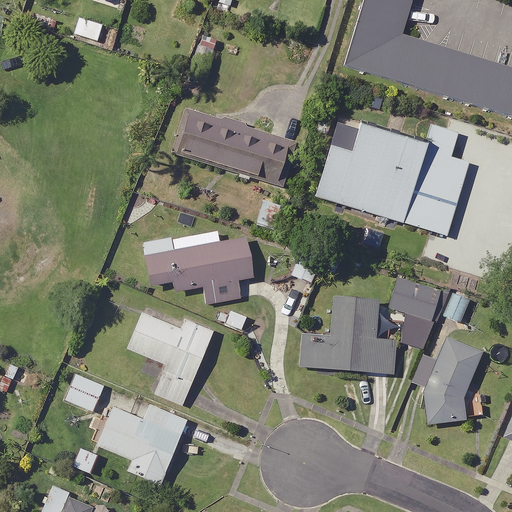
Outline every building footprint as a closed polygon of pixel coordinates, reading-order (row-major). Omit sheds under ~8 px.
[(361,0),(342,64),(511,115),(511,67),(399,33),(408,0),(361,0)] [(53,17),(34,13),(31,25),(50,30),(53,17)] [(101,23),(77,17),(72,34),(96,40),(101,23)] [(213,48),(196,44),(186,77),(203,82),(213,48)] [(170,148),(251,173),(253,166),(273,172),(283,138),(182,107),(170,148)] [(421,143),(336,117),(310,202),(443,243),(468,163),(451,158),(458,134),(427,124),(421,143)] [(205,241),(203,232),(140,241),(146,283),(169,280),(170,290),(202,285),(205,303),(238,298),(235,278),(250,276),(244,235),(205,241)] [(437,288),(376,271),(373,284),(391,289),(387,307),(429,318),(437,288)] [(466,297),(446,291),(439,315),(459,321),(466,297)] [(375,298),(329,295),(326,334),(301,331),(298,364),(391,372),(394,337),(372,336),(375,298)] [(178,326),(138,310),(123,347),(163,363),(152,392),(181,404),(210,330),(181,318),(178,326)] [(477,356),(442,336),(439,340),(436,346),(433,351),(431,356),(429,362),(427,367),(426,373),(424,379),(423,385),(423,390),(423,396),(423,402),(423,408),(424,414),(425,420),(463,418),(463,413),(462,409),(462,405),(462,400),(462,396),(463,392),(464,388),(465,383),(466,379),(467,375),(469,371),(471,367),(473,363),(475,359),(477,356)] [(103,384),(73,371),(61,398),(91,411),(103,384)] [(184,417),(143,401),(137,415),(110,404),(94,443),(129,458),(124,469),(158,483),(184,417)] [(511,412),(503,435),(511,438),(511,412)] [(96,453),(76,446),(69,465),(89,472),(96,453)] [(89,511),(94,501),(49,483),(37,511),(38,511),(89,511)]
